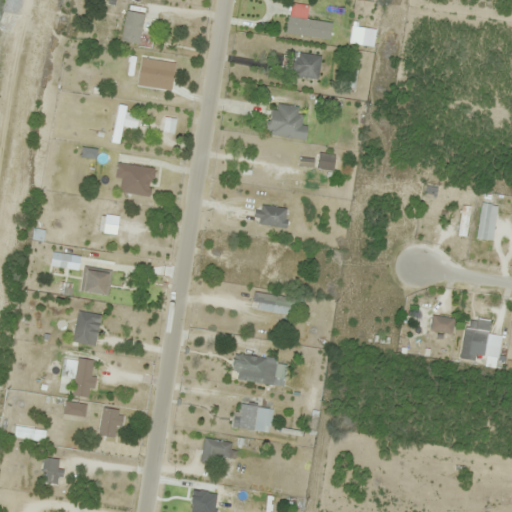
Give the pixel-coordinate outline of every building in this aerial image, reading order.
[(144,11),(133,11),(131,46),(152,48),(154,21),(143,20),(144,11)] [(285,35),(329,39),(331,22),(287,17),(285,35)] [(321,57),(292,52),(288,75),(317,80),(321,57)] [(168,61),(140,59),(138,77),(166,80),(168,61)] [(301,109),(270,106),(267,135),(306,139),(307,127),(299,126),(301,109)] [(114,178),(121,179),(119,192),(149,197),(154,167),(117,161),(114,178)] [(285,228),(287,209),(256,206),(254,224),(285,228)] [(104,238),(109,213),(94,210),(89,235),(104,238)] [(107,296),(110,272),(85,268),(81,293),(107,296)] [(291,316),(294,299),(253,293),(250,309),(291,316)] [(431,307),(423,306),(422,316),(413,315),(409,336),(417,338),(415,349),(424,351),(431,307)] [(73,334),(97,337),(100,315),(77,311),(73,334)] [(460,359),(474,361),(477,342),(486,343),(489,321),(465,318),(460,359)] [(286,362),(233,356),(230,380),(283,386),(286,362)] [(73,382),(71,397),(90,398),(93,361),(64,359),(63,381),(73,382)] [(272,408),(239,404),(236,429),(269,433),(272,408)] [(114,438),(117,410),(101,408),(98,436),(114,438)] [(229,459),(231,442),(203,439),(200,463),(214,465),(215,457),(229,459)] [(60,460),(44,457),(40,483),(56,486),(60,460)] [(233,511),(244,511),(247,492),(236,491),(233,511)] [(57,511),(58,504),(49,503),(47,511),(57,511)]
